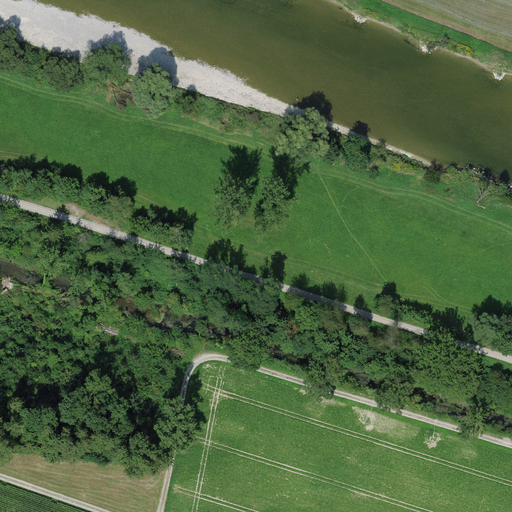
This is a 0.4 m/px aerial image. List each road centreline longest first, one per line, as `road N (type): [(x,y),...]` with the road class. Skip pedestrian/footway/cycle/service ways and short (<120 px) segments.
road 1 (track): [(0,198),(511,359)]
road 2 (track): [(160,511),(188,379),(206,357),(511,448)]
